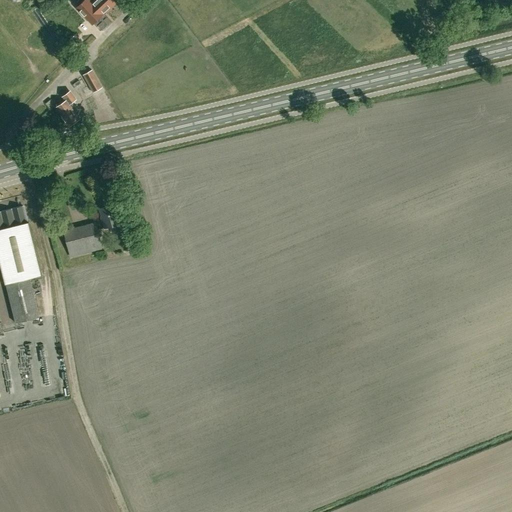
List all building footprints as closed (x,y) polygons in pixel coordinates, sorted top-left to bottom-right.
[(102,15),(116,2),(114,0),(96,0),(92,5),(87,0),(85,0),(77,8),(92,25),(102,16),(102,15)] [(102,88),(92,69),(83,74),(93,93),(102,88)] [(56,105),(59,108),(69,124),(78,118),(69,104),(76,100),(70,92),(63,96),(65,99),(56,105)] [(115,205),(100,209),(104,228),(120,224),(115,205)] [(23,206),(0,211),(0,263),(5,284),(6,284),(16,323),(40,317),(30,278),(42,275),(29,222),(27,222),(23,206)] [(102,249),(95,223),(64,231),(71,257),(102,249)]
